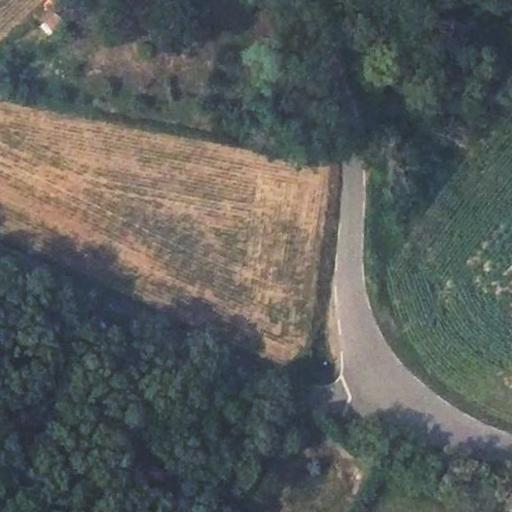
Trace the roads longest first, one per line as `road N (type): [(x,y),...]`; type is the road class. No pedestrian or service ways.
road 1 (unclassified): [(389,397),(360,342),(347,282),(352,146),(299,0)]
road 2 (unclassified): [(294,388),(0,259)]
road 3 (unclassified): [(511,451),(462,436),(389,397)]
